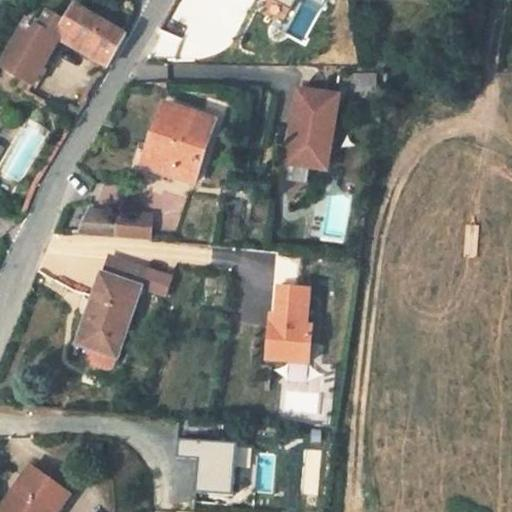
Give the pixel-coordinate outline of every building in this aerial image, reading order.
[(29,17),(2,68),(35,83),(64,35),(109,64),(128,30),(81,0),(78,0),(68,17),(49,4),(29,17)] [(340,93),(300,87),(287,160),(328,168),(340,93)] [(144,161),(198,180),(218,116),(166,97),(144,161)] [(94,211),(84,231),(156,238),(157,216),(94,211)] [(76,344),(121,358),(147,290),(170,297),(177,271),(111,254),(105,269),(76,344)] [(314,286),(281,282),(278,310),(271,310),(268,357),(311,361),(315,320),(311,318),(314,286)] [(238,441),(181,436),(177,455),(202,457),(197,492),(235,493),(238,441)] [(36,463),(0,505),(0,511),(81,511),(91,499),(36,463)]
